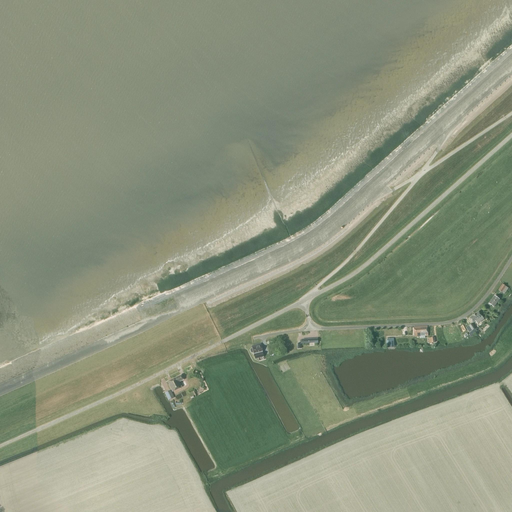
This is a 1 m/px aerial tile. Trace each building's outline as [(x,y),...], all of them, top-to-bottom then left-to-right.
[(504,294),(508,288),(503,284),(498,290),(504,294)] [(494,307),(499,299),(494,296),(489,304),(494,307)] [(469,318),(473,323),(475,321),(477,324),(484,319),(479,312),(469,318)] [(472,324),(469,326),(466,328),(469,333),(472,331),(474,333),(477,331),(476,329),(472,323),(472,324)] [(428,328),(428,327),(428,326),(414,327),(414,334),(416,333),(416,335),(428,334),(428,333),(428,328)] [(388,340),(386,340),(386,345),(389,345),(389,348),(394,348),(394,339),(388,339),(388,340)] [(261,344),(252,346),(252,348),(251,349),(250,350),(251,352),(252,353),(254,353),(255,359),(264,357),(263,352),(263,351),(261,344)] [(180,382),(184,379),(182,375),(168,381),(173,392),(182,387),(180,382)] [(174,398),(171,390),(165,393),(169,400),(174,398)]
